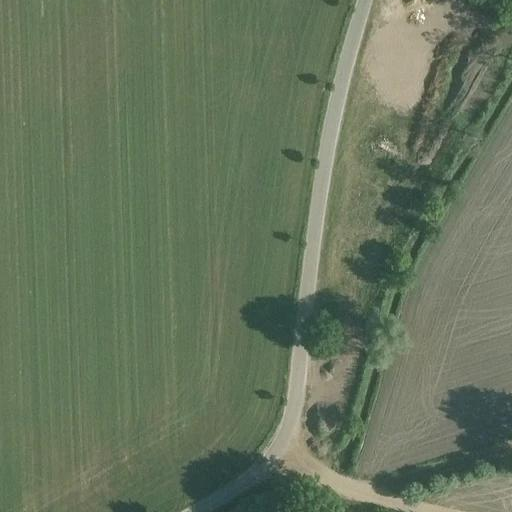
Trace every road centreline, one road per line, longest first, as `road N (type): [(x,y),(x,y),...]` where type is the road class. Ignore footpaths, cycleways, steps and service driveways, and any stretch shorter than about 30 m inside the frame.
road 1 (unclassified): [(200,511),(288,457),(326,141),(365,0)]
road 2 (track): [(371,498),(511,456)]
road 3 (track): [(288,457),(312,482),(419,511)]
